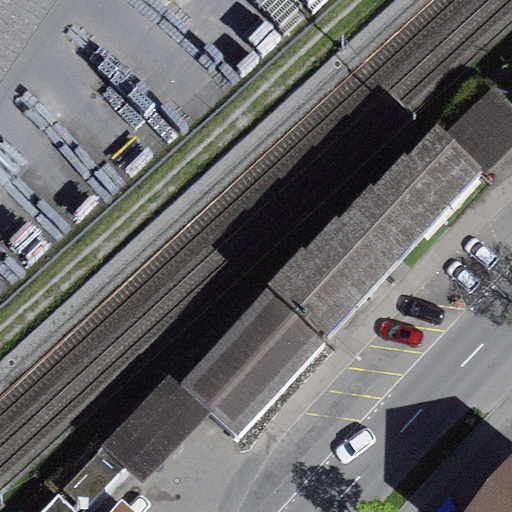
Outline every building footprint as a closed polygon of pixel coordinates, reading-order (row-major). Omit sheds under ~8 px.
[(0,0),(0,13),(8,0),(0,0)] [(104,450),(126,470),(146,489),(212,418),(236,440),(481,177),(485,180),(511,150),(511,113),(490,92),(443,142),(437,136),(406,170),(403,167),(372,201),(369,198),(338,232),(335,229),(303,263),(301,260),(181,389),(171,379),(104,450)] [(86,511),(126,470),(104,450),(64,493),(84,511),(86,511)] [(511,511),(511,475),(481,511),(511,511)] [(73,511),(59,497),(44,511),(73,511)]
